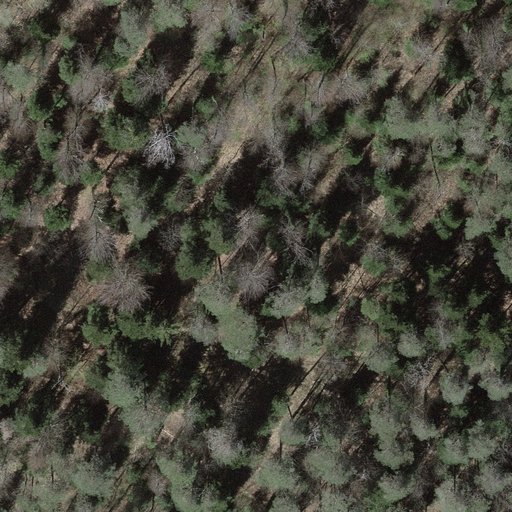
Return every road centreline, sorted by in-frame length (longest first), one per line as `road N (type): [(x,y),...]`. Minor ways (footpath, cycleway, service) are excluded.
road 1 (track): [(511,369),(357,372),(0,306)]
road 2 (track): [(353,511),(0,350)]
